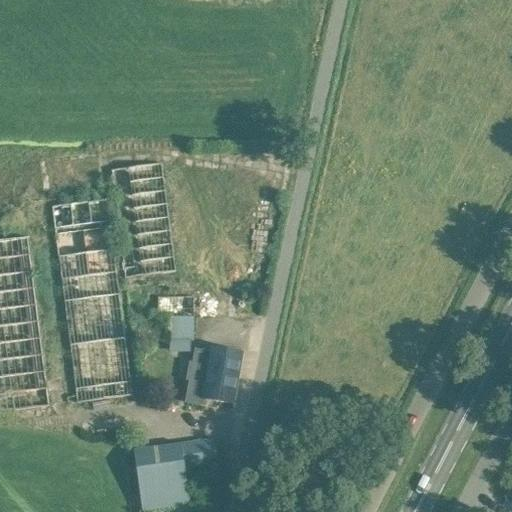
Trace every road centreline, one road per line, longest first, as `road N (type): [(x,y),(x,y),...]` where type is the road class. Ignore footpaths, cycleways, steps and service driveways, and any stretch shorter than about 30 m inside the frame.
road 1 (unclassified): [(230,511),(338,0)]
road 2 (unclassified): [(366,511),(511,232)]
road 3 (primary): [(414,511),(511,328)]
